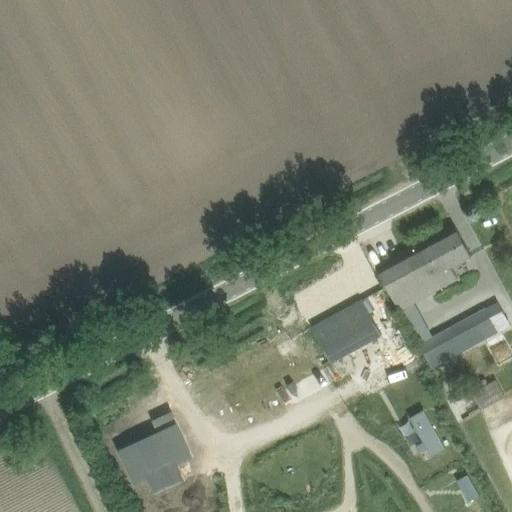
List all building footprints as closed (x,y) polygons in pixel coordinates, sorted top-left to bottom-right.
[(379,270),(388,288),(401,310),(460,279),(454,269),(474,258),(457,228),(379,270)] [(312,327),(332,362),(382,335),(363,299),(312,327)] [(419,344),(433,369),(500,333),(486,308),(419,344)] [(483,409),(506,396),(497,379),(474,392),(483,409)] [(446,449),(424,410),(410,418),(424,441),(417,446),(421,453),(428,449),(432,456),(446,449)] [(188,477),(167,440),(152,448),(156,455),(117,475),(134,507),(188,477)] [(480,495),(469,474),(458,480),(469,501),(480,495)]
